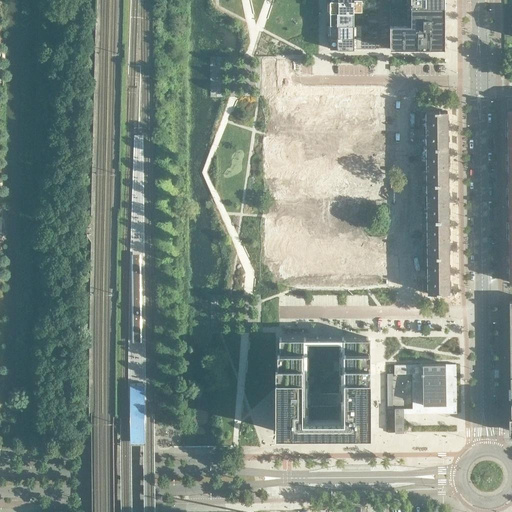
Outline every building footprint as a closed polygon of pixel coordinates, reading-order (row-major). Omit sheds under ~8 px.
[(362,1),(354,1),(330,0),(330,3),(328,3),(328,10),(330,10),(330,13),(354,13),(362,13),(362,1)] [(411,7),(390,7),(390,49),(445,49),(445,7),(411,7)] [(354,25),(354,13),(330,13),(330,25),(354,25)] [(362,25),(354,25),(330,25),(330,37),(362,36),(362,25)] [(330,37),(330,49),(376,49),(376,41),(362,41),(362,36),(330,37)] [(278,113),(265,113),(265,159),(308,159),(308,148),(321,148),(321,102),(278,102),(278,113)] [(447,110),(357,111),(358,193),(410,193),(411,292),(449,292),(447,110)] [(333,176),(268,176),(268,278),(273,278),(273,279),(320,279),(320,268),(333,268),(333,176)] [(141,253),(131,253),(133,301),(125,301),(126,325),(135,325),(135,335),(143,335),(141,253)] [(331,337),(329,337),(318,337),(317,337),(316,337),(305,337),(303,337),(293,337),(291,337),(281,337),(279,337),(279,339),(279,351),(279,353),(279,364),(279,366),(279,377),(279,379),(279,391),(279,393),(279,404),(279,406),(279,418),(279,419),(279,431),(279,433),(281,433),(292,433),(293,433),(304,433),(306,433),(316,433),(318,433),(329,433),(331,433),(342,432),(344,433),(354,432),(356,432),(366,432),(368,432),(368,430),(368,419),(368,417),(368,406),(368,404),(368,393),(368,391),(368,379),(368,377),(368,366),(368,364),(368,352),(368,350),(368,339),(368,337),(366,337),(356,337),(354,337),(344,337),(342,337),(331,337)] [(456,413),(456,364),(395,364),(395,373),(412,373),(412,414),(430,413),(430,409),(442,409),(442,413),(456,413)] [(144,381),(129,382),(130,420),(130,442),(131,442),(143,442),(145,442),(145,421),(144,381)] [(404,432),(404,418),(403,408),(387,408),(387,414),(395,414),(395,432),(404,432)]
